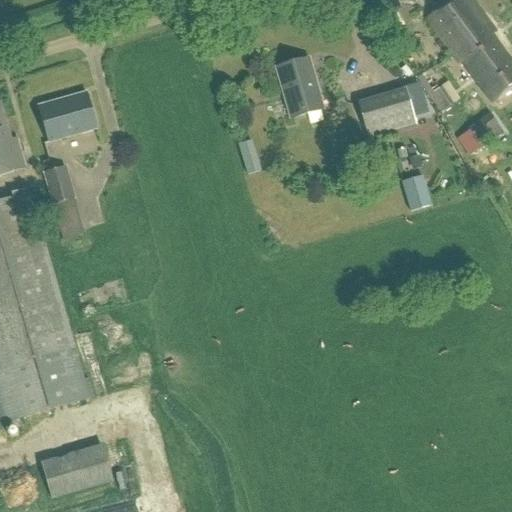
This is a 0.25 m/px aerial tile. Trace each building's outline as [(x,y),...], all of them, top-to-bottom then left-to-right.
[(401,10),(395,0),(369,0),(380,20),(401,10)] [(454,0),(426,21),(455,61),(474,47),(470,40),(481,32),(482,32),(490,27),(470,0),(454,0)] [(494,34),(490,27),(482,32),(481,32),(470,40),(474,47),(455,61),(458,66),(462,63),(492,105),(511,91),(511,65),(491,36),(494,34)] [(323,112),(309,61),(278,70),(292,121),(323,112)] [(87,95),(39,108),(49,144),(97,130),(87,95)] [(417,127),(408,96),(360,109),(369,140),(417,127)] [(11,141),(0,102),(0,176),(25,169),(16,139),(11,141)] [(504,135),(491,115),(469,129),(482,149),(504,135)] [(79,215),(66,169),(43,175),(56,222),(79,215)] [(423,178),(401,184),(410,215),(431,209),(423,178)] [(89,399),(28,191),(16,195),(16,201),(0,205),(0,388),(10,422),(89,399)] [(114,484),(104,447),(42,464),(52,501),(114,484)]
